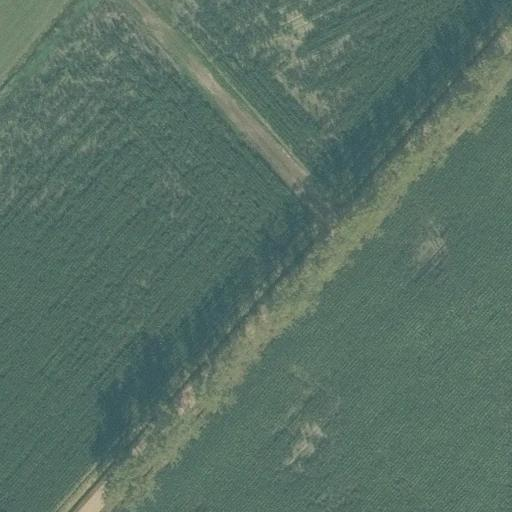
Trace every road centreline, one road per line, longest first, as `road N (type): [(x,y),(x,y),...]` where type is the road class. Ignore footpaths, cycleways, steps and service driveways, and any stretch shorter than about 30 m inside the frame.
road 1 (track): [(89,511),(337,234)]
road 2 (track): [(132,0),(337,234)]
road 3 (track): [(337,234),(511,35)]
